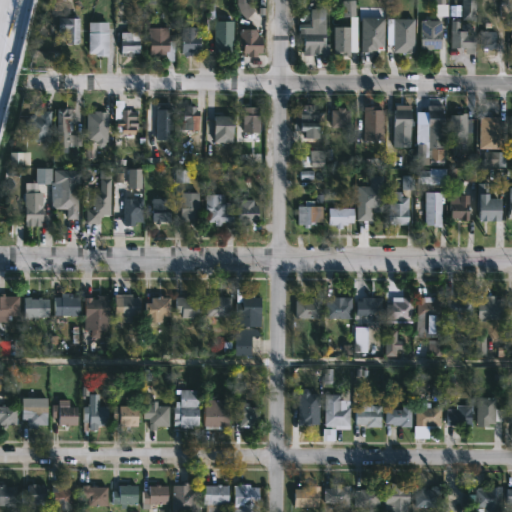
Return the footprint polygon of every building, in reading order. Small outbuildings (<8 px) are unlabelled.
[(445,0),(445,4),(448,4),(448,16),(435,16),(435,0),(445,0)] [(474,0),(474,16),(474,19),(460,19),(461,0),(474,0)] [(76,15),(76,18),(78,18),(78,44),(65,43),(65,32),(56,32),(56,17),(71,17),(71,15),(76,15)] [(325,16),(325,43),(328,43),(328,60),(321,60),(321,55),(318,55),(318,53),(314,53),(314,55),(303,55),(303,31),(299,31),(299,23),(309,23),(311,16),(325,16)] [(356,17),(356,52),(348,52),(348,56),(340,56),(340,51),(332,51),(332,26),(348,26),(348,17),(356,17)] [(362,52),(359,52),(359,17),(383,17),(382,47),(375,47),(375,50),(370,50),(370,52),(362,52)] [(414,18),(415,53),(393,53),(393,44),(387,44),(386,18),(414,18)] [(428,19),(428,20),(440,20),(440,49),(430,48),(430,50),(419,49),(419,20),(428,19)] [(460,20),(460,30),(466,28),(466,34),(476,34),(474,54),(465,53),(465,47),(451,47),(451,20),(460,20)] [(108,22),(107,56),(95,55),(95,53),(88,53),(88,21),(108,22)] [(215,52),(212,52),(213,25),(219,25),(219,22),(222,21),(231,21),(231,52),(215,52)] [(192,25),(192,26),(197,26),(197,33),(199,33),(199,52),(196,52),(196,55),(183,55),(183,52),(181,52),(182,29),(186,29),(186,25),(192,25)] [(166,28),(166,35),(172,35),(172,61),(164,61),(164,57),(148,57),(148,33),(146,33),(146,29),(166,28)] [(131,53),(131,56),(126,56),(126,53),(119,53),(118,32),(137,32),(137,53),(131,53)] [(251,33),(251,39),(260,39),(260,53),(256,53),(255,56),(244,56),(244,47),(242,47),(242,33),(251,33)] [(480,51),(495,51),(495,33),(480,33),(480,51)] [(121,106),(121,109),(135,112),(136,127),(133,127),(133,138),(123,138),(123,134),(119,134),(119,127),(115,127),(115,119),(113,119),(113,98),(121,99),(121,106)] [(157,131),(154,131),(154,105),(171,105),(170,131),(157,131)] [(311,105),(311,110),(316,111),(316,131),(297,131),(298,110),(301,110),(302,105),(311,105)] [(194,106),(194,110),(197,110),(198,130),(182,129),(181,110),(182,110),(182,106),(194,106)] [(257,130),(257,133),(241,133),(242,107),(258,107),(257,130)] [(343,107),(343,110),(348,110),(348,128),(329,128),(329,110),(336,110),(336,107),(343,107)] [(371,107),(371,109),(382,109),(382,140),(362,140),(362,107),(371,107)] [(437,107),(437,110),(443,110),(444,165),(416,165),(416,156),(429,156),(429,150),(427,150),(426,132),(427,109),(433,109),(433,107),(437,107)] [(70,109),(70,135),(75,135),(75,145),(55,147),(55,109),(70,109)] [(409,109),(409,139),(404,139),(404,137),(397,137),(397,127),(391,127),(392,109),(409,109)] [(50,111),(49,142),(26,142),(26,116),(29,115),(37,116),(37,111),(50,111)] [(455,138),(448,138),(448,115),(459,115),(459,113),(465,113),(465,138),(455,138)] [(231,116),(231,142),(212,142),(212,115),(231,116)] [(499,117),(498,123),(505,123),(504,149),(477,148),(478,117),(499,117)] [(52,168),(51,170),(57,170),(58,176),(52,177),(52,182),(57,182),(57,181),(80,181),(80,184),(81,184),(81,206),(78,206),(77,219),(66,219),(66,209),(57,209),(57,204),(50,204),(50,184),(35,183),(36,167),(52,168)] [(446,168),(446,184),(417,183),(417,170),(446,168)] [(141,189),(141,170),(127,170),(127,189),(141,189)] [(497,220),(477,220),(477,212),(474,212),(475,183),(486,183),(485,199),(498,199),(497,220)] [(38,189),(38,192),(42,192),(42,217),(41,217),(41,226),(24,226),(24,192),(25,192),(25,189),(38,189)] [(87,223),(85,223),(84,209),(90,209),(90,190),(107,190),(107,215),(101,215),(101,217),(98,217),(98,223),(87,223)] [(406,224),(406,225),(397,225),(397,228),(392,227),(393,225),(387,224),(388,191),(398,192),(398,198),(407,198),(406,224)] [(179,213),(179,192),(197,193),(197,213),(179,213)] [(440,192),(440,227),(423,225),(423,192),(440,192)] [(223,194),(223,204),(223,202),(231,202),(232,222),(219,222),(219,226),(213,226),(213,222),(206,222),(206,213),(203,213),(203,194),(223,194)] [(469,201),(468,220),(459,220),(459,217),(450,217),(450,209),(449,209),(449,194),(460,195),(460,197),(462,197),(462,200),(469,201)] [(141,211),(141,222),(121,221),(121,198),(135,199),(135,210),(141,211)] [(168,198),(168,222),(158,221),(158,224),(154,224),(154,222),(150,222),(150,219),(143,219),(143,208),(150,208),(150,198),(168,198)] [(251,200),(251,205),(257,205),(256,222),(235,222),(235,205),(238,205),(238,200),(251,200)] [(312,200),(312,206),(321,206),(321,222),(313,222),(313,225),(308,225),(308,228),(302,228),(302,225),(296,225),(296,206),(302,206),(302,200),(312,200)] [(337,206),(337,208),(352,208),(351,225),(341,225),(341,229),(334,229),(334,225),(326,225),(326,208),(334,208),(334,206),(337,206)] [(74,294),(74,297),(77,297),(77,315),(65,315),(65,323),(54,322),(54,315),(52,315),(52,297),(59,298),(59,293),(74,294)] [(0,294),(2,294),(2,296),(17,296),(17,316),(6,316),(6,322),(0,322),(0,294)] [(130,294),(130,297),(138,297),(137,316),(130,316),(130,322),(112,322),(112,294),(130,294)] [(107,295),(108,318),(89,318),(89,321),(83,321),(82,298),(96,299),(96,295),(107,295)] [(252,295),(252,298),(254,296),(259,298),(258,336),(249,336),(249,356),(235,356),(234,303),(240,303),(239,299),(240,299),(240,297),(246,297),(246,295),(252,295)] [(160,296),(160,298),(168,298),(168,316),(143,316),(143,303),(149,303),(149,297),(157,297),(157,296),(160,296)] [(494,296),(494,299),(502,299),(501,320),(476,319),(476,318),(474,318),(474,305),(476,305),(476,296),(494,296)] [(29,297),(29,300),(35,300),(35,298),(46,299),(46,318),(22,318),(22,297),(29,297)] [(181,297),(183,299),(198,299),(198,318),(180,318),(180,313),(174,313),(174,297),(181,297)] [(229,316),(203,317),(203,303),(209,303),(209,297),(229,297),(229,316)] [(320,320),(293,320),(294,301),(309,301),(310,297),(320,297),(320,320)] [(351,318),(324,318),(324,304),(329,304),(329,301),(337,301),(338,299),(340,299),(341,297),(352,297),(351,318)] [(381,298),(381,318),(371,317),(371,315),(356,314),(356,300),(361,300),(361,297),(381,298)] [(411,298),(410,319),(384,319),(384,304),(390,305),(390,297),(411,298)] [(427,334),(415,334),(415,298),(441,298),(441,334),(427,334)] [(453,325),(445,325),(445,300),(472,298),(472,319),(453,319),(453,325)] [(197,391),(196,426),(189,426),(189,429),(178,428),(178,426),(172,426),(172,407),(173,407),(173,402),(178,402),(178,394),(174,394),(174,390),(197,391)] [(350,408),(349,429),(335,429),(335,441),(322,441),(323,429),(332,429),(332,427),(324,426),(325,394),(340,395),(340,400),(346,400),(346,408),(350,408)] [(45,398),(45,425),(35,425),(35,428),(26,428),(26,420),(20,420),(20,398),(45,398)] [(67,400),(67,407),(75,407),(75,425),(66,425),(66,430),(56,430),(56,418),(50,418),(51,405),(56,405),(56,400),(67,400)] [(227,400),(226,430),(203,429),(203,426),(201,426),(202,400),(227,400)] [(95,402),(95,407),(106,407),(106,426),(95,426),(95,428),(88,428),(87,432),(81,432),(81,407),(87,407),(87,402),(95,402)] [(259,408),(258,427),(237,427),(239,418),(232,418),(233,406),(239,406),(239,403),(247,403),(247,408),(259,408)] [(428,403),(428,408),(440,408),(440,426),(414,426),(414,408),(421,408),(421,403),(428,403)] [(155,405),(155,407),(169,408),(168,426),(148,426),(148,419),(141,419),(141,405),(155,405)] [(379,405),(379,427),(365,427),(365,424),(354,424),(354,409),(369,410),(369,405),(379,405)] [(136,406),(135,427),(117,426),(117,421),(111,421),(111,406),(136,406)] [(409,406),(410,427),(398,427),(398,424),(383,424),(383,410),(400,409),(400,406),(409,406)] [(472,406),(472,427),(446,425),(446,409),(456,409),(456,406),(472,406)] [(0,407),(15,407),(15,425),(5,425),(5,428),(1,428),(1,425),(0,425),(0,407)] [(475,427),(475,409),(499,409),(498,426),(481,426),(481,427),(475,427)] [(58,479),(58,486),(63,486),(63,484),(77,486),(76,504),(67,504),(67,509),(55,509),(55,504),(52,504),(52,491),(53,491),(53,490),(52,489),(52,479),(58,479)] [(190,483),(190,488),(197,488),(197,511),(170,511),(170,486),(178,486),(178,483),(190,483)] [(404,483),(404,487),(410,488),(410,503),(409,503),(409,506),(408,506),(408,511),(389,511),(389,505),(387,505),(387,511),(385,511),(385,505),(381,505),(381,500),(384,500),(384,485),(391,485),(391,483),(404,483)] [(33,484),(33,486),(44,486),(45,503),(20,505),(20,491),(25,491),(25,486),(33,484)] [(158,484),(158,486),(166,486),(166,505),(148,505),(148,509),(140,509),(140,492),(146,492),(146,487),(154,487),(154,484),(158,484)] [(228,484),(227,504),(203,504),(203,484),(228,484)] [(0,511),(0,485),(2,485),(2,487),(14,487),(14,507),(8,507),(8,511),(0,511)] [(121,505),(110,505),(110,491),(116,491),(116,486),(136,485),(136,505),(121,505)] [(87,486),(87,487),(105,487),(105,506),(86,506),(86,499),(80,499),(80,486),(87,486)] [(259,487),(258,511),(237,511),(238,500),(231,500),(232,486),(259,487)] [(317,487),(316,508),(292,507),(292,489),(307,490),(307,486),(317,487)] [(348,487),(347,505),(321,504),(322,488),(337,488),(337,486),(348,487)] [(500,486),(499,511),(472,511),(473,507),(461,507),(461,495),(473,495),(473,487),(480,487),(480,490),(486,490),(486,488),(491,488),(491,486),(500,486)] [(441,487),(441,507),(415,507),(415,494),(418,494),(418,490),(429,490),(429,487),(441,487)] [(376,508),(352,508),(353,490),(366,490),(366,488),(376,488),(376,508)]
